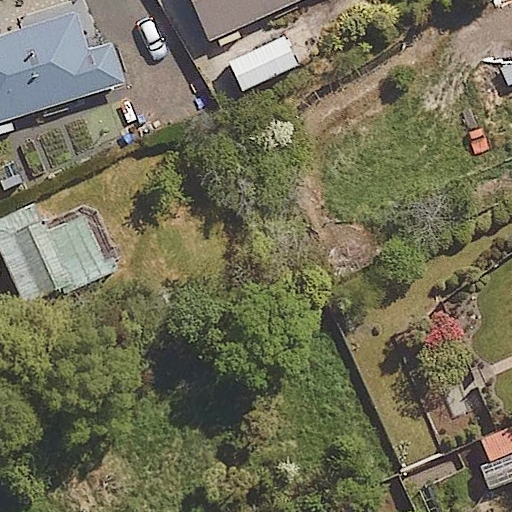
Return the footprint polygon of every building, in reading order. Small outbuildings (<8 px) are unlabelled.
[(294,0),(192,0),(209,38),(294,0)] [(0,120),(121,82),(97,7),(0,37),(0,120)] [(296,63),(283,37),(230,62),(242,89),(296,63)] [(211,101),(204,79),(147,97),(154,119),(211,101)] [(47,229),(37,204),(0,218),(0,245),(23,303),(110,267),(88,212),(47,229)] [(511,356),(473,373),(497,427),(511,420),(511,356)] [(511,450),(511,425),(480,439),(489,461),(511,450)]
